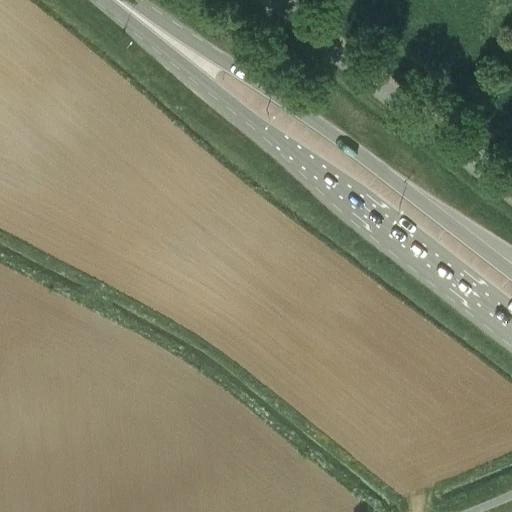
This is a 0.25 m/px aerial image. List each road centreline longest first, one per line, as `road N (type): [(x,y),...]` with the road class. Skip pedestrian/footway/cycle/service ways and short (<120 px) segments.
road 1 (primary): [(137,17),(212,89),(511,323)]
road 2 (primary): [(511,273),(352,149),(230,67),(137,17)]
